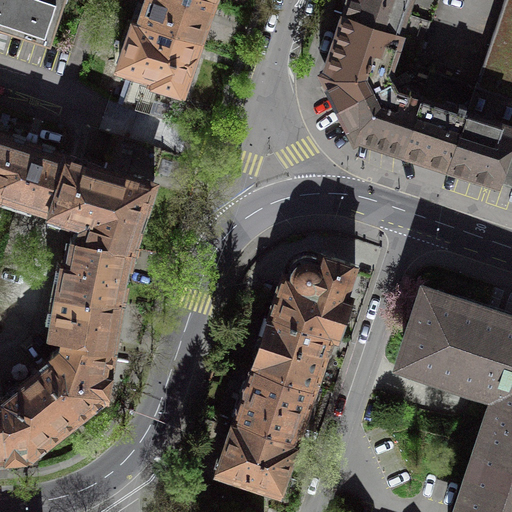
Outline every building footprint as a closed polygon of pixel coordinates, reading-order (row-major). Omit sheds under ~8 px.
[(0,0),(0,28),(50,45),(64,0),(0,0)] [(135,21),(200,42),(207,21),(214,0),(213,0),(147,0),(141,20),(136,19),(135,21)] [(348,8),(346,14),(423,40),(430,21),(404,13),(408,0),(346,0),(345,3),(348,8)] [(511,0),(504,0),(476,84),(450,164),(476,173),(478,178),(482,179),(486,180),(491,178),(511,184),(511,0)] [(326,85),(337,105),(417,64),(415,64),(423,40),(346,14),(334,49),(329,66),(320,71),(323,77),(326,85)] [(192,66),(200,42),(135,21),(134,23),(119,68),(134,73),(123,105),(172,122),(183,89),(184,89),(192,66)] [(417,64),(337,105),(347,126),(354,140),(363,136),(376,140),(403,149),(430,69),(417,64)] [(450,164),(476,84),(430,69),(403,149),(407,150),(409,155),(417,158),(422,155),(426,156),(450,164)] [(0,196),(49,213),(68,155),(35,145),(37,135),(33,134),(30,133),(25,141),(0,132),(0,196)] [(163,150),(113,134),(103,166),(68,155),(49,213),(64,218),(59,234),(70,238),(131,248),(140,223),(146,204),(148,202),(150,201),(152,198),(153,196),(154,193),(154,191),(154,188),(154,186),(153,183),(163,150)] [(126,275),(131,248),(70,238),(59,234),(57,239),(70,242),(66,260),(61,260),(55,291),(120,302),(126,275)] [(284,271),(270,312),(337,335),(350,295),(346,293),(355,264),(329,256),(321,253),(319,256),(313,254),(310,253),(307,253),(304,254),(301,254),(298,256),(295,258),(293,260),(291,263),(290,266),(288,272),(284,271)] [(511,511),(511,317),(427,289),(404,358),(500,390),(500,391),(502,392),(497,405),(495,404),(459,511),(511,511)] [(116,325),(120,302),(55,291),(47,339),(61,341),(62,340),(112,349),(116,325)] [(255,358),(253,364),(315,385),(332,334),(337,336),(337,335),(270,312),(263,336),(261,335),(259,336),(258,337),(254,347),(254,349),(256,350),(258,351),(255,358)] [(112,349),(62,340),(61,341),(61,347),(59,347),(51,353),(54,357),(40,368),(77,416),(92,404),(93,405),(94,405),(96,406),(97,406),(98,406),(99,405),(100,405),(101,404),(102,403),(103,402),(104,401),(104,400),(104,399),(104,398),(104,396),(104,395),(105,394),(108,371),(112,349)] [(243,393),(236,417),(298,438),(315,385),(253,364),(251,371),(248,378),(247,377),(245,378),(243,379),(240,389),(240,391),(242,393),(243,393)] [(40,368),(2,397),(7,455),(30,453),(33,450),(34,451),(35,452),(36,452),(38,452),(40,451),(41,451),(43,450),(44,449),(45,447),(45,446),(45,445),(45,443),(45,442),(45,441),(53,435),(77,416),(40,368)] [(280,491),(298,438),(236,417),(234,423),(218,470),(280,491)]
